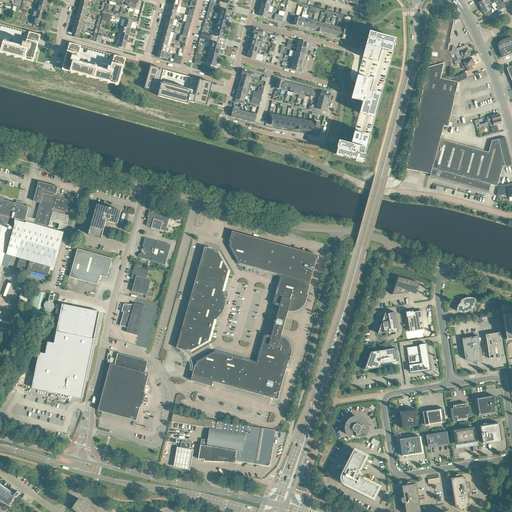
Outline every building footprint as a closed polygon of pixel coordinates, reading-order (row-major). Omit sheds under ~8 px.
[(86,9),(88,2),(81,0),(80,7),(86,9)] [(138,2),(132,0),(130,0),(129,6),(136,8),(138,2)] [(481,8),(491,3),(489,0),(488,0),(486,1),(485,0),(483,0),(478,3),(481,8)] [(493,8),(491,4),(491,3),(481,8),(484,13),(493,8)] [(176,12),(178,6),(171,4),(169,10),(176,12)] [(270,6),(262,4),(260,10),(268,12),(270,6)] [(35,7),(34,10),(44,13),(46,7),(39,5),(38,8),(35,7)] [(226,10),(227,7),(220,5),(218,14),(229,17),(231,11),(226,10)] [(85,16),(86,9),(80,7),(78,14),(85,16)] [(33,14),(32,17),(35,18),(42,20),(44,13),(34,10),(33,14)] [(175,16),(176,12),(169,10),(168,17),(174,19),(180,20),(181,17),(175,16)] [(268,12),(260,10),(259,16),(267,18),(268,12)] [(112,16),(106,14),(104,13),(102,20),(104,21),(104,20),(110,22),(112,16)] [(88,17),(85,16),(78,14),(76,20),(83,22),(84,19),(87,20),(88,17)] [(228,22),(229,17),(218,14),(216,19),(219,20),(228,22)] [(293,25),(297,26),(299,27),(301,17),(295,16),(293,25)] [(32,17),(30,24),(40,26),(42,20),(35,18),(32,17)] [(173,26),(174,19),(168,17),(166,24),(173,26)] [(299,26),(305,27),(307,19),(301,17),(299,27),(299,26)] [(305,27),(311,29),(313,21),(307,19),(305,27)] [(81,29),(83,22),(76,20),(74,27),(81,29)] [(130,28),(132,21),(126,20),(124,26),(130,28)] [(311,29),(316,30),(316,31),(319,22),(313,21),(311,29)] [(316,31),(322,33),(324,24),(319,22),(316,31)] [(0,23),(0,52),(33,62),(35,56),(36,52),(37,47),(38,46),(39,39),(41,35),(38,34),(0,23)] [(171,32),(173,26),(166,24),(164,30),(171,32)] [(227,27),(226,27),(217,25),(215,24),(214,29),(225,33),(227,27)] [(322,32),(328,34),(330,25),(324,24),(322,33),(322,32)] [(328,34),(334,35),(336,27),(330,25),(328,34)] [(129,35),(130,28),(124,26),(122,33),(129,35)] [(85,30),(81,29),(74,27),(72,34),(79,36),(80,32),(84,33),(85,30)] [(334,35),(339,37),(339,38),(342,29),(336,27),(334,35)] [(254,28),(253,32),(253,34),(262,36),(263,30),(254,28)] [(223,38),(225,33),(214,29),(211,38),(217,40),(218,37),(223,38)] [(339,38),(341,38),(345,39),(348,30),(342,29),(339,38)] [(169,39),(171,32),(164,30),(162,37),(169,39)] [(340,141),(336,155),(344,157),(347,158),(355,160),(363,162),(397,39),(370,32),(351,99),(362,102),(351,144),(340,141)] [(127,41),(129,35),(122,33),(120,40),(127,41)] [(253,34),(252,40),(262,43),(264,37),(262,36),(253,34),(252,34),(253,34)] [(186,43),(188,37),(185,36),(180,35),(178,41),(186,43)] [(167,45),(169,39),(162,37),(160,44),(167,45)] [(511,53),(511,38),(511,37),(501,41),(500,41),(499,42),(497,46),(502,58),(511,53)] [(217,43),(217,40),(211,38),(209,47),(220,50),(222,44),(217,43)] [(125,48),(127,41),(120,40),(118,46),(125,48)] [(261,48),(262,43),(252,40),(251,43),(250,45),(250,46),(261,48)] [(306,49),(308,42),(299,40),(298,46),(306,48),(305,48),(306,49)] [(64,64),(62,70),(118,85),(126,58),(70,43),(69,48),(67,55),(65,60),(64,64)] [(165,52),(167,45),(160,44),(159,50),(165,52)] [(261,48),(250,46),(249,51),(257,54),(259,54),(261,48)] [(304,54),(306,49),(305,48),(306,48),(298,46),(296,52),(304,54)] [(220,50),(209,47),(207,52),(219,55),(220,50)] [(166,59),(168,53),(165,52),(159,50),(157,57),(166,59)] [(249,51),(248,55),(247,57),(255,60),(257,54),(249,51)] [(303,60),(304,54),(296,52),(294,51),(292,57),(302,60),(303,60)] [(219,55),(207,52),(206,57),(217,61),(219,55)] [(180,65),(182,56),(178,55),(177,59),(175,60),(174,63),(180,65)] [(217,61),(206,57),(203,66),(210,68),(211,65),(216,66),(217,61)] [(301,66),(303,60),(302,60),(292,57),(291,63),(301,66)] [(300,72),(301,66),(291,63),(289,69),(300,72)] [(151,66),(145,89),(159,93),(158,96),(188,104),(188,101),(194,103),(194,102),(201,104),(203,104),(204,99),(208,100),(208,99),(212,83),(151,66)] [(243,69),(242,74),(241,75),(250,78),(252,72),(243,69)] [(242,76),(241,81),(249,84),(250,78),(241,75),(241,76),(242,76)] [(426,75),(406,169),(420,172),(430,174),(430,176),(429,176),(430,176),(440,179),(449,181),(459,184),(469,187),(474,188),(479,189),(483,191),(488,192),(488,191),(490,185),(491,185),(497,186),(500,176),(503,166),(505,167),(509,166),(511,165),(511,161),(510,156),(508,147),(506,137),(492,141),(491,143),(488,152),(479,150),(469,147),(460,144),(450,142),(440,139),(444,126),(448,127),(458,82),(454,82),(446,80),(441,79),(426,75)] [(284,81),(278,79),(276,88),(282,90),(284,81)] [(249,84),(241,81),(239,87),(247,89),(249,84)] [(290,83),(284,82),(284,81),(282,90),(287,91),(290,83)] [(295,85),(293,84),(290,83),(287,91),(293,93),(295,85)] [(301,86),(299,86),(295,85),(293,93),(299,95),(301,86)] [(307,88),(305,87),(301,86),(299,95),(305,96),(307,88)] [(247,89),(239,87),(237,93),(246,95),(247,89)] [(313,90),(311,89),(307,88),(305,96),(311,98),(311,97),(312,95),(312,93),(313,90)] [(329,99),(329,98),(331,93),(321,91),(320,97),(329,99)] [(246,95),(237,93),(236,99),(240,100),(242,101),(244,101),(246,95)] [(326,105),(327,103),(328,99),(329,100),(329,99),(320,97),(318,103),(326,105)] [(316,109),(325,111),(326,105),(318,103),(316,109)] [(233,109),(231,116),(234,117),(233,117),(237,118),(239,110),(240,107),(234,106),(233,109)] [(237,118),(243,120),(245,112),(239,110),(237,118)] [(245,112),(243,120),(248,122),(251,113),(245,112)] [(251,113),(248,122),(254,123),(257,115),(251,113)] [(501,119),(499,114),(492,116),(487,117),(487,120),(485,120),(486,123),(501,119)] [(502,124),(501,119),(486,123),(480,125),(479,125),(480,127),(483,126),(490,125),(490,127),(502,124)] [(312,131),(312,132),(318,133),(318,130),(319,130),(320,126),(319,126),(319,123),(313,122),(314,122),(312,131)] [(70,213),(73,201),(54,196),(55,194),(56,194),(58,187),(39,182),(33,201),(39,203),(39,202),(41,202),(35,222),(47,226),(52,208),(70,213)] [(511,183),(506,184),(503,185),(505,195),(509,194),(509,197),(511,196),(511,183)] [(25,221),(29,207),(0,198),(0,221),(14,226),(15,220),(19,221),(19,220),(25,221)] [(105,208),(105,207),(97,204),(88,235),(101,238),(106,221),(117,224),(121,211),(112,208),(109,207),(108,209),(105,208)] [(49,226),(65,231),(70,216),(53,211),(49,226)] [(160,230),(166,231),(170,218),(154,213),(152,214),(152,213),(149,214),(150,215),(149,216),(146,226),(151,227),(151,228),(160,230)] [(54,268),(64,232),(26,222),(26,223),(19,221),(15,220),(14,226),(10,239),(6,254),(30,261),(50,266),(54,268)] [(0,265),(2,266),(9,239),(10,239),(14,226),(0,221),(0,265)] [(275,305),(280,306),(289,308),(291,309),(293,308),(295,308),(298,307),(299,305),(301,304),(302,302),(303,300),(305,293),(307,294),(318,255),(232,231),(229,242),(231,242),(230,246),(240,264),(282,275),(274,303),(275,303),(275,305)] [(156,241),(145,238),(142,246),(145,251),(138,255),(139,258),(151,261),(165,265),(171,245),(157,241),(156,241)] [(209,340),(215,319),(216,320),(217,318),(219,316),(221,314),(223,311),(224,308),(225,305),(225,302),(225,299),(225,296),(224,294),(224,292),(222,291),(228,270),(218,253),(214,252),(215,250),(204,247),(176,348),(187,351),(187,349),(191,350),(209,340)] [(112,259),(77,249),(69,277),(97,285),(100,275),(107,278),(112,259)] [(48,276),(50,266),(30,261),(29,264),(21,263),(18,263),(15,272),(30,276),(31,271),(48,276),(47,276),(48,276)] [(149,270),(135,266),(131,279),(135,280),(132,291),(147,296),(147,295),(153,297),(154,292),(148,290),(151,280),(146,278),(149,270)] [(408,293),(409,291),(415,293),(417,289),(419,283),(398,277),(396,283),(397,283),(396,285),(392,295),(408,293)] [(19,302),(27,304),(28,297),(20,296),(19,302)] [(476,302),(476,299),(476,300),(476,299),(474,298),(471,298),(469,298),(466,298),(464,299),(465,300),(462,301),(461,302),(459,304),(458,306),(457,308),(457,311),(456,310),(456,311),(458,312),(460,312),(463,313),(465,312),(467,312),(469,311),(471,310),(473,308),(474,306),(475,304),(476,302)] [(138,335),(146,306),(134,303),(134,304),(124,304),(123,309),(124,309),(120,326),(127,328),(126,332),(138,335)] [(39,352),(32,388),(82,398),(100,312),(62,304),(54,343),(47,342),(45,353),(39,352)] [(511,309),(511,308),(501,305),(507,340),(511,339),(511,309)] [(287,315),(289,308),(280,306),(278,312),(276,320),(275,320),(274,320),(274,321),(274,322),(275,322),(273,329),(271,336),(280,339),(282,332),(287,315)] [(421,311),(414,312),(413,312),(413,311),(412,311),(411,311),(406,312),(406,317),(407,317),(410,332),(424,329),(421,311)] [(398,331),(395,312),(388,313),(388,315),(386,316),(385,313),(378,334),(387,332),(387,333),(398,331)] [(489,355),(490,359),(497,357),(498,358),(500,358),(500,357),(504,357),(500,333),(486,335),(489,355)] [(286,360),(288,354),(288,353),(288,352),(288,351),(288,350),(288,349),(288,348),(288,347),(288,346),(287,346),(287,345),(287,344),(286,344),(286,343),(285,342),(285,341),(284,341),(283,340),(282,340),(282,339),(281,339),(280,339),(271,336),(267,335),(266,336),(265,336),(257,364),(216,352),(198,362),(197,366),(195,365),(192,376),(191,380),(212,386),(213,382),(278,399),(288,361),(286,360)] [(462,335),(463,338),(464,345),(463,345),(465,358),(465,359),(466,360),(467,360),(468,361),(469,361),(474,362),(474,361),(477,360),(477,361),(482,361),(478,336),(473,337),(473,338),(472,338),(472,337),(463,338),(462,335)] [(426,344),(427,344),(419,345),(419,346),(407,348),(408,356),(407,356),(408,357),(409,365),(410,372),(424,370),(424,369),(428,368),(427,362),(429,362),(428,362),(428,358),(428,357),(427,353),(426,349),(427,349),(426,349),(426,344)] [(371,352),(366,365),(365,370),(374,368),(381,367),(380,364),(398,361),(396,348),(376,351),(371,352)] [(136,421),(143,394),(149,374),(144,373),(148,361),(118,353),(115,365),(110,364),(98,410),(136,421)] [(490,397),(476,399),(479,416),(497,413),(496,406),(497,406),(495,397),(492,397),(490,398),(490,397)] [(453,406),(453,408),(450,409),(452,420),(457,419),(457,421),(467,419),(467,417),(472,417),(470,406),(467,406),(467,403),(465,404),(465,402),(455,404),(455,405),(453,406)] [(443,408),(435,410),(435,411),(432,411),(431,410),(423,412),(425,425),(445,422),(443,408)] [(400,412),(401,418),(402,428),(419,426),(416,410),(409,411),(409,409),(406,410),(406,411),(400,412)] [(173,414),(171,421),(171,422),(209,428),(208,440),(201,439),(198,459),(204,459),(204,461),(223,462),(223,460),(235,461),(236,451),(241,451),(240,461),(269,466),(275,430),(173,414)] [(366,424),(366,423),(366,424),(363,420),(362,420),(358,418),(357,418),(353,419),(353,418),(352,419),(349,422),(348,422),(347,426),(346,427),(347,427),(347,432),(347,433),(348,432),(350,436),(351,436),(352,434),(353,435),(354,435),(354,436),(355,436),(356,436),(356,437),(357,437),(358,438),(358,437),(359,437),(359,436),(359,435),(360,435),(361,435),(362,434),(363,433),(365,434),(363,432),(364,432),(364,430),(364,429),(367,430),(367,429),(366,424)] [(482,433),(481,433),(483,441),(483,443),(486,443),(493,442),(502,441),(499,424),(481,426),(482,433)] [(477,442),(474,427),(453,430),(455,445),(465,443),(465,445),(467,444),(467,443),(477,442)] [(426,435),(428,446),(428,447),(429,448),(430,447),(431,447),(431,446),(433,446),(433,447),(449,445),(447,431),(426,435)] [(423,453),(422,448),(420,437),(400,440),(403,456),(423,453)] [(378,446),(380,442),(373,438),(371,441),(374,443),(373,444),(378,446)] [(189,452),(191,443),(181,441),(180,448),(180,451),(188,452),(189,452)] [(193,452),(176,449),(173,470),(190,473),(193,452)] [(357,475),(360,469),(360,468),(366,456),(355,451),(343,475),(342,477),(342,478),(342,480),(343,481),(344,483),(346,484),(373,497),(378,487),(363,479),(363,478),(357,475)] [(464,476),(461,477),(461,476),(460,475),(459,475),(458,474),(457,475),(456,475),(455,476),(455,477),(455,478),(451,479),(453,490),(454,490),(455,490),(455,495),(454,495),(454,494),(456,506),(462,511),(464,510),(469,504),(467,493),(468,492),(470,491),(470,490),(469,488),(468,488),(466,488),(464,476)] [(416,484),(412,485),(412,484),(411,483),(410,482),(409,482),(408,482),(407,483),(406,484),(406,485),(406,486),(403,486),(404,498),(403,498),(402,499),(401,501),(402,502),(404,503),(405,502),(406,511),(419,511),(420,511),(418,500),(418,501),(417,501),(416,496),(417,496),(418,496),(416,484)] [(0,498),(10,505),(16,496),(17,497),(20,493),(18,491),(15,495),(0,484),(0,498)] [(77,511),(91,511),(94,509),(88,505),(88,504),(85,503),(79,498),(72,508),(77,511)]
